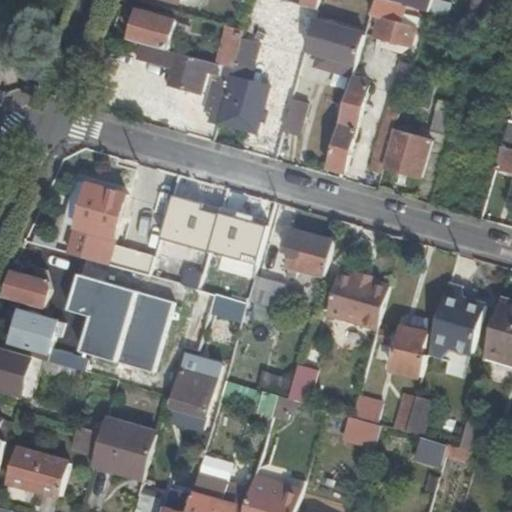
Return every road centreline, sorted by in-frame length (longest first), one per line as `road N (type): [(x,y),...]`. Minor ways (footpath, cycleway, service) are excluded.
road 1 (residential): [(511,247),(57,117)]
road 2 (tertiary): [(57,117),(92,0)]
